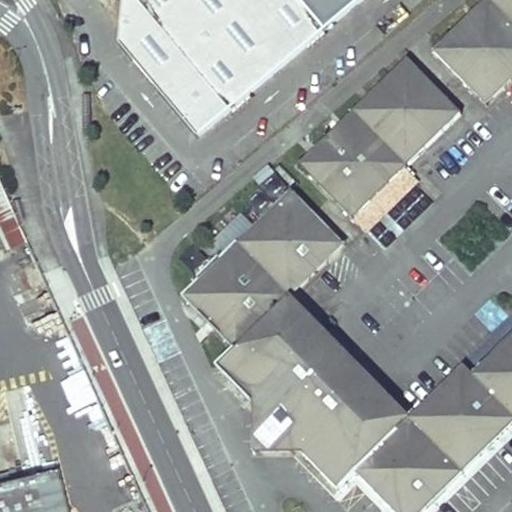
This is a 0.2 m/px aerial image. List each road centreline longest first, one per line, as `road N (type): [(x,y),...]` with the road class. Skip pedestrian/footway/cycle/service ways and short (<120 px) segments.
road 1 (residential): [(90,289),(60,90),(27,0)]
road 2 (unclassified): [(0,21),(28,41),(50,190),(70,259),(90,289)]
road 3 (unclassified): [(90,289),(190,511)]
road 4 (unknown): [(270,146),(384,252)]
